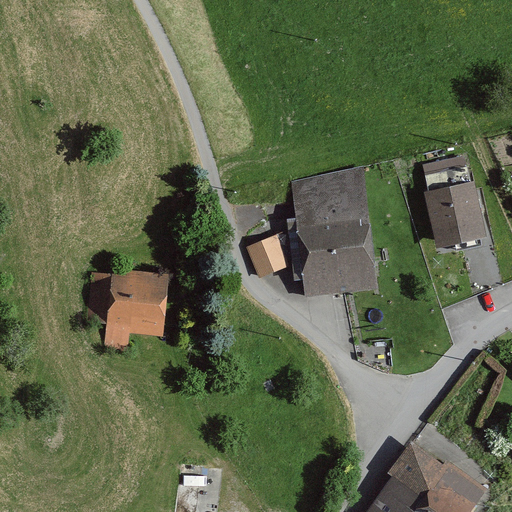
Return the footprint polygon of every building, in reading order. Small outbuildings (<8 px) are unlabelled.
[(371,290),(361,168),(288,183),(297,298),(371,290)] [(430,250),(481,239),(470,184),(418,194),(430,250)] [(285,270),(278,234),(248,240),(255,276),(285,270)] [(123,358),(123,336),(159,337),(161,275),(89,272),(87,328),(103,328),(102,357),(123,358)] [(462,511),(479,487),(407,441),(362,511),(462,511)]
